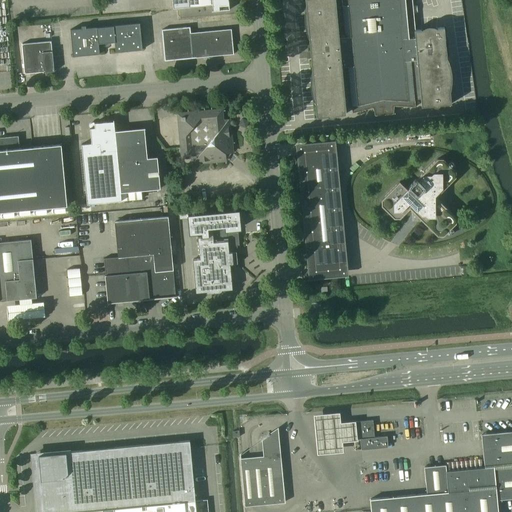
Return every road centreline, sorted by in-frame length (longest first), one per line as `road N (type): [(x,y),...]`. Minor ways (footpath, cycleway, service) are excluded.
road 1 (unknown): [(432,0),(449,33),(455,100),(446,115),(306,126),(291,95),(283,28)]
road 2 (secondary): [(0,420),(293,394)]
road 3 (secondary): [(291,373),(0,401)]
road 4 (unclassified): [(0,341),(286,313)]
road 5 (unclassified): [(0,104),(263,80)]
road 6 (unclassified): [(286,313),(263,80)]
road 7 (secondary): [(293,394),(511,367)]
road 8 (secondary): [(511,348),(357,363)]
